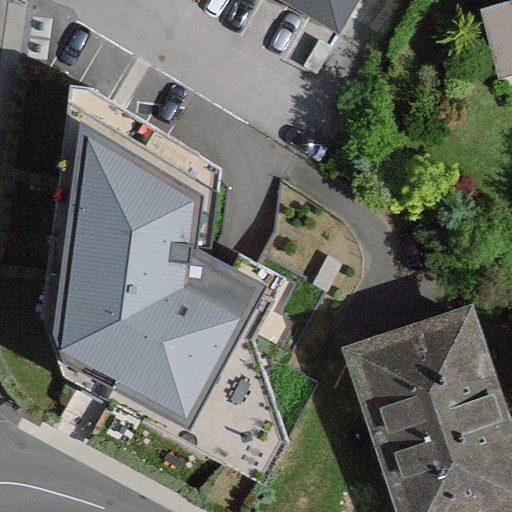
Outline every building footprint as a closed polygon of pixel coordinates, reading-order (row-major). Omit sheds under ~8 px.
[(353,0),(279,0),(334,33),(353,0)] [(511,6),(489,13),(504,67),(511,64),(511,6)] [(89,91),(70,88),(61,162),(84,165),(76,239),(52,237),(42,317),(43,317),(98,348),(79,384),(111,401),(122,380),(155,398),(144,418),(144,419),(225,462),(286,441),(253,340),(275,301),(273,300),(228,275),(202,262),(192,261),(194,246),(194,243),(186,242),(198,156),(198,155),(168,137),(89,91)] [(221,170),(198,156),(186,242),(194,243),(194,246),(211,248),(221,170)] [(61,162),(52,237),(76,239),(84,165),(61,162)] [(239,254),(228,275),(273,300),(284,279),(239,254)] [(64,376),(79,384),(98,348),(43,317),(64,376)] [(407,511),(478,511),(511,501),(511,461),(465,319),(354,355),(407,511)] [(122,380),(111,401),(144,418),(155,398),(122,380)]
